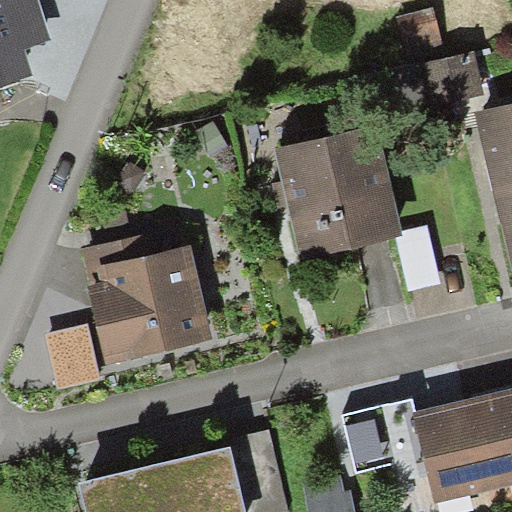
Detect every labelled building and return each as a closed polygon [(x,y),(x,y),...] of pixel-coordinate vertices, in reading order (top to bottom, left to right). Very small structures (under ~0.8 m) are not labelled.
[(37,0),(0,0),(0,86),(30,76),(21,52),(52,42),(37,0)] [(475,55),(419,68),(428,109),(484,96),(475,55)] [(511,108),(476,118),(489,169),(511,256),(511,108)] [(381,132),(276,153),(297,258),(401,237),(381,132)] [(151,262),(139,209),(103,217),(109,246),(87,251),(112,363),(210,342),(190,253),(151,262)] [(81,329),(50,336),(62,388),(93,381),(81,329)] [(511,390),(486,396),(413,415),(436,507),(511,488),(511,390)] [(231,457),(80,490),(85,511),(284,511),(287,511),(269,431),(227,440),(231,457)] [(350,511),(343,477),(304,485),(309,511),(350,511)]
